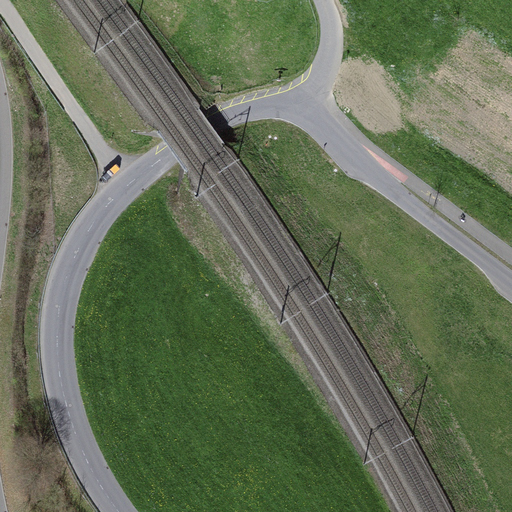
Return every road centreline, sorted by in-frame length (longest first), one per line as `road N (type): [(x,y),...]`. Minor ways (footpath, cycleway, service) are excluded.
road 1 (unclassified): [(298,103),(236,115),(171,151),(108,204),(70,266),(57,331),(65,403),(86,461),(118,511)]
road 2 (unclassified): [(511,283),(373,175),(298,103)]
